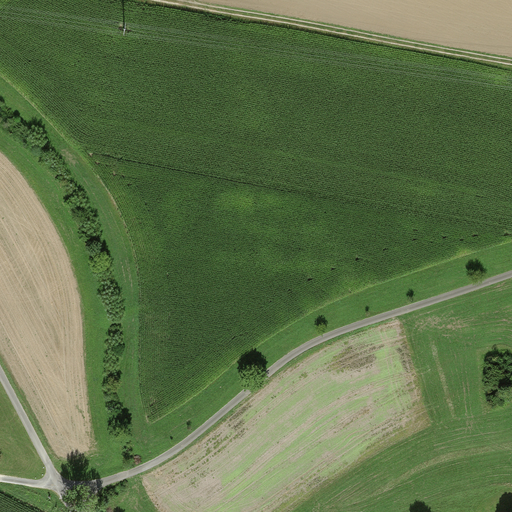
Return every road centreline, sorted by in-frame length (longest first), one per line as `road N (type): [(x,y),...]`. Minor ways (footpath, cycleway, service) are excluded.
road 1 (track): [(511,275),(312,341),(147,464),(54,487)]
road 2 (track): [(511,62),(175,0)]
road 3 (track): [(0,375),(70,511)]
